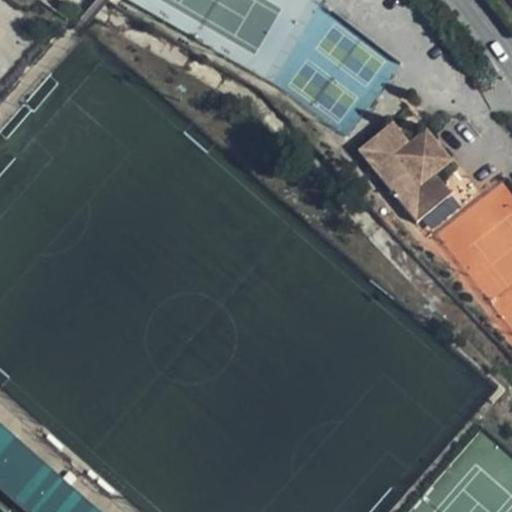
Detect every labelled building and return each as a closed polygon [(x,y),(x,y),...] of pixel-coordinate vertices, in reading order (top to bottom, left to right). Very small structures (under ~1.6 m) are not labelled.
[(378,135),(393,153),(407,142),(403,138),(392,125),(378,135)] [(407,142),(433,174),(450,159),(424,129),(407,142)] [(358,151),(372,169),(393,153),(378,135),(358,151)] [(393,153),(372,169),(374,171),(417,224),(451,196),(433,174),(407,142),(393,153)] [(100,511),(81,495),(49,466),(23,444),(0,423),(0,510),(2,511),(100,511)]
